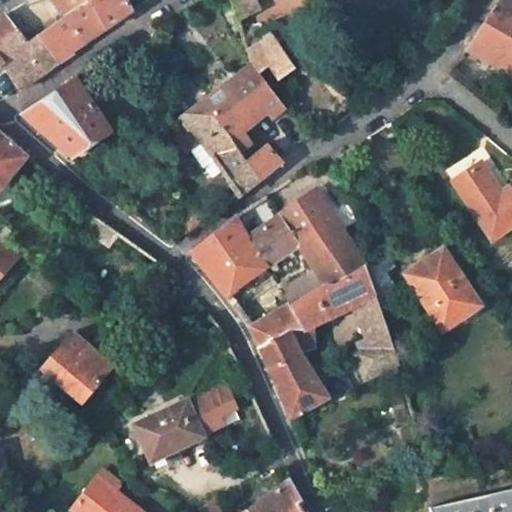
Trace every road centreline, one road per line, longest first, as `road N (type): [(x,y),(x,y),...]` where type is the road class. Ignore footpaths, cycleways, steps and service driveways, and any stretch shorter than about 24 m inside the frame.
road 1 (residential): [(170,256),(385,105),(423,69)]
road 2 (residential): [(319,511),(231,325),(170,256)]
road 3 (residential): [(170,256),(1,115)]
road 4 (residential): [(1,115),(163,0)]
